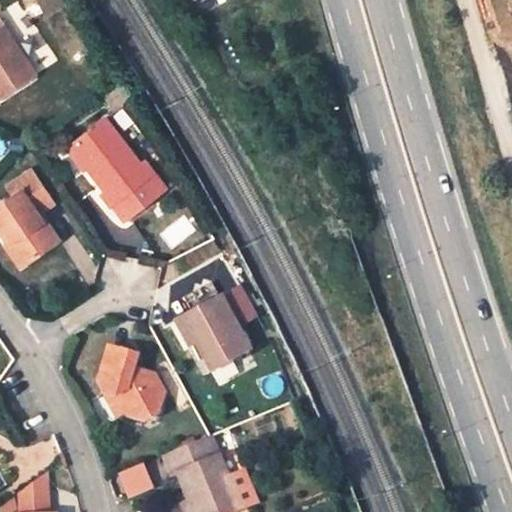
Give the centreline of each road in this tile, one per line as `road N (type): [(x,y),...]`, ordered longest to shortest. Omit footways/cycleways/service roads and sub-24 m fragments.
road 1 (primary): [(347,0),(505,511)]
road 2 (primary): [(509,405),(384,0)]
road 3 (residential): [(98,511),(92,475),(33,347)]
road 4 (track): [(466,0),(511,158)]
